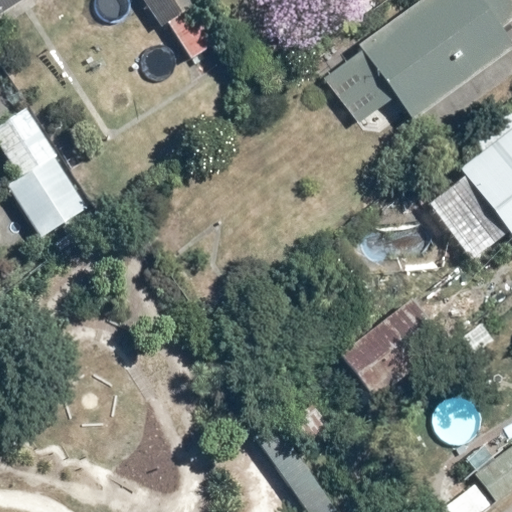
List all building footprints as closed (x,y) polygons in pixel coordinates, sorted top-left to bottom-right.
[(0,0),(0,20),(29,0),(0,0)] [(201,1),(200,0),(139,0),(186,70),(220,47),(193,6),(201,1)] [(355,125),(391,98),(392,98),(410,123),(508,50),(497,35),(511,23),(511,9),(505,0),(422,0),(355,50),(319,77),(355,125)] [(87,206),(21,108),(0,122),(0,152),(17,178),(6,186),(40,238),(87,206)] [(476,157),(419,201),(466,263),(504,234),(511,244),(511,115),(509,112),(466,145),(476,157)] [(459,352),(418,294),(335,354),(376,411),(459,352)] [(283,434),(242,464),(275,511),(333,511),(337,510),(283,434)] [(472,479),(445,499),(454,511),(482,511),(511,491),(511,439),(467,472),(472,479)]
